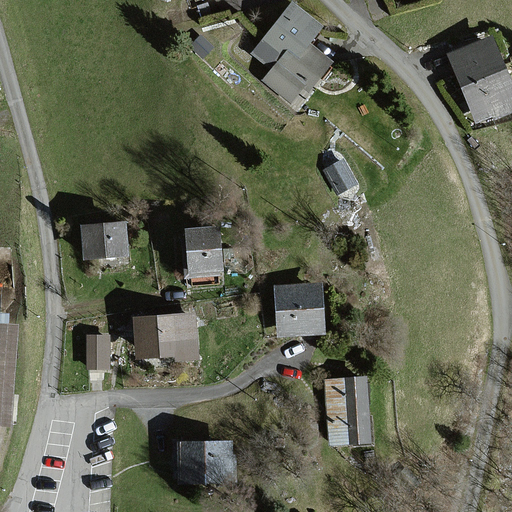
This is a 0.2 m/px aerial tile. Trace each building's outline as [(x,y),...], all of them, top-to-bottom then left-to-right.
[(323,28),(294,4),(253,53),(272,68),(263,79),(294,105),(331,61),(310,43),(323,28)] [(511,108),(511,87),(493,37),(451,53),(477,122),(511,108)] [(356,183),(344,160),(325,170),(338,193),(356,183)] [(124,256),(122,223),(85,224),(87,257),(124,256)] [(222,274),(218,228),(187,230),(191,276),(222,274)] [(323,333),(321,284),(276,286),(279,335),(323,333)] [(193,316),(141,318),(139,318),(141,359),(195,357),(193,316)] [(108,336),(89,337),(90,366),(109,366),(108,336)] [(369,441),(367,379),(329,380),(330,442),(369,441)] [(234,483),(232,442),(180,444),(181,485),(234,483)]
